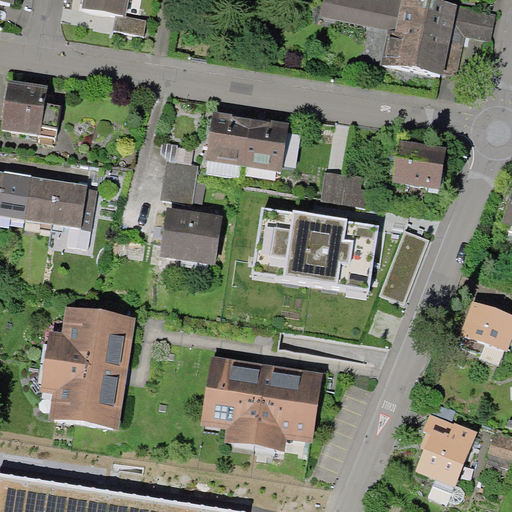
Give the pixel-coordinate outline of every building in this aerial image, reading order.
[(0,0),(0,7),(7,8),(8,0),(0,0)] [(120,20),(123,0),(84,0),(82,14),(120,20)] [(443,47),(450,13),(386,0),(337,0),(333,20),(405,35),(397,73),(436,81),(438,72),(453,75),(458,50),(443,47)] [(456,37),(487,44),(492,23),(460,16),(456,37)] [(0,134),(0,135),(53,144),(58,114),(42,111),(44,97),(7,91),(5,104),(0,134)] [(289,122),(213,111),(206,159),(282,171),(289,122)] [(393,181),(440,188),(447,147),(400,140),(393,181)] [(198,165),(167,161),(161,200),(192,204),(198,165)] [(318,201),(338,204),(342,177),(322,174),(318,201)] [(342,177),(338,204),(367,208),(369,192),(361,191),(362,180),(342,177)] [(0,194),(0,221),(23,225),(29,186),(2,182),(0,194)] [(23,225),(50,230),(56,191),(29,186),(23,225)] [(94,197),(56,191),(50,230),(66,232),(63,251),(84,254),(87,236),(94,197)] [(511,246),(511,195),(501,226),(510,229),(505,244),(511,246)] [(251,269),(371,288),(382,223),(261,203),(251,269)] [(158,259),(214,267),(221,222),(165,214),(158,259)] [(511,325),(475,311),(459,351),(497,367),(511,331),(511,325)] [(50,423),(111,433),(128,327),(67,317),(63,344),(48,342),(40,394),(55,396),(50,423)] [(309,443),(318,382),(211,367),(202,427),(229,431),(227,446),(280,454),(282,439),(309,443)] [(445,509),(447,505),(451,506),(456,506),(460,505),(462,500),(460,496),(457,492),(453,491),(473,440),(428,422),(422,436),(431,440),(417,475),(435,482),(427,502),(445,509)] [(0,511),(241,511),(243,501),(0,465),(0,511)]
